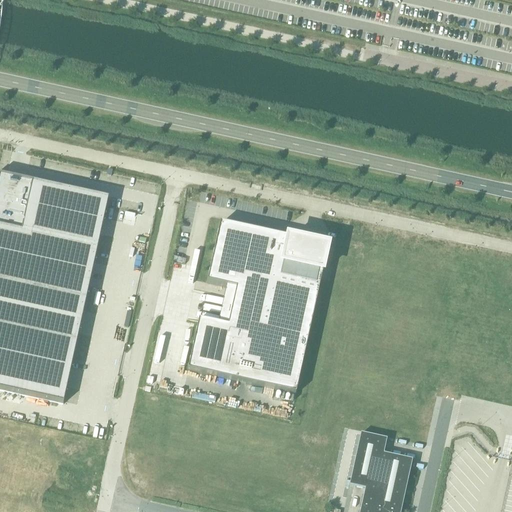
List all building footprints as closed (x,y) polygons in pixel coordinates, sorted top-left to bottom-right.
[(0,390),(63,405),(108,200),(86,195),(0,175),(0,390)] [(294,395),(326,248),(219,225),(206,284),(226,288),(225,293),(223,298),(222,303),(220,311),(218,321),(217,326),(198,322),(187,372),(237,383),(294,395)] [(481,285),(477,303),(483,304),(479,322),(511,329),(511,291),(487,286),(481,285)] [(31,413),(28,424),(34,426),(37,414),(31,413)] [(364,490),(359,511),(400,511),(411,461),(383,455),(385,448),(386,440),(360,435),(348,487),(358,489),(364,490)] [(458,445),(454,449),(469,466),(473,462),(458,445)]
